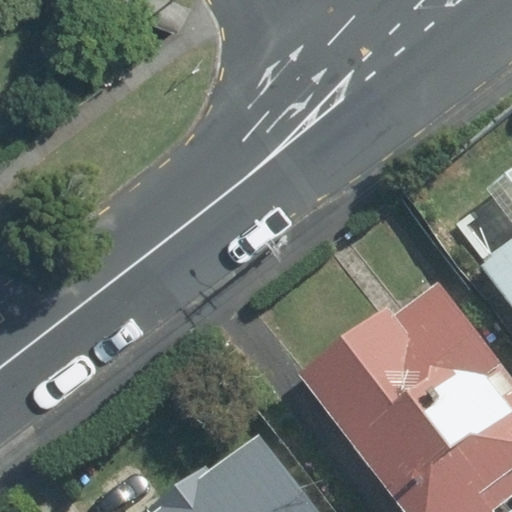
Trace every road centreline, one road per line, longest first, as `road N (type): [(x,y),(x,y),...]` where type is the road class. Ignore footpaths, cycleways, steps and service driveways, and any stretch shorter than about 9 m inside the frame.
road 1 (secondary): [(0,364),(348,90)]
road 2 (secondary): [(348,90),(453,7)]
road 3 (tertiary): [(348,90),(262,0)]
